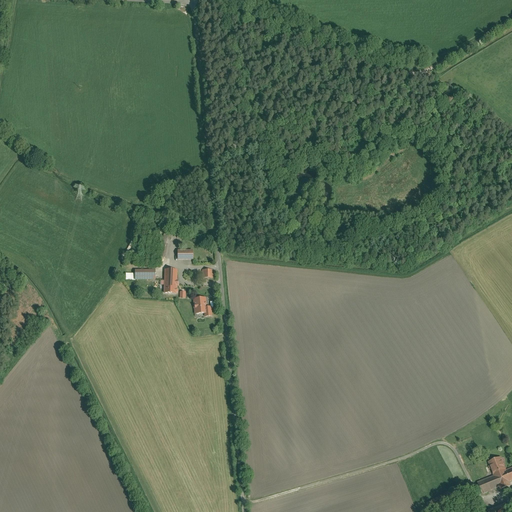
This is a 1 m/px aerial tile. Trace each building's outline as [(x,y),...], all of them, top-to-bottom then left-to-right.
[(167,259),(172,237),(165,236),(160,257),(167,259)] [(178,251),(178,260),(194,260),(194,251),(178,251)] [(178,271),(165,270),(164,294),(177,294),(178,271)] [(214,270),(202,270),(202,278),(214,278),(214,270)] [(136,280),(136,281),(157,281),(157,271),(145,271),(140,271),(136,271),(136,274),(136,280)] [(205,298),(194,299),(195,315),(197,315),(202,314),(205,314),(205,318),(212,317),(211,308),(206,309),(205,298)] [(493,461),(488,463),(494,476),(476,482),(481,494),(498,488),(499,491),(511,486),(511,485),(510,481),(511,480),(511,467),(506,470),(501,458),(493,461)] [(450,492),(426,504),(430,511),(454,500),(450,492)]
